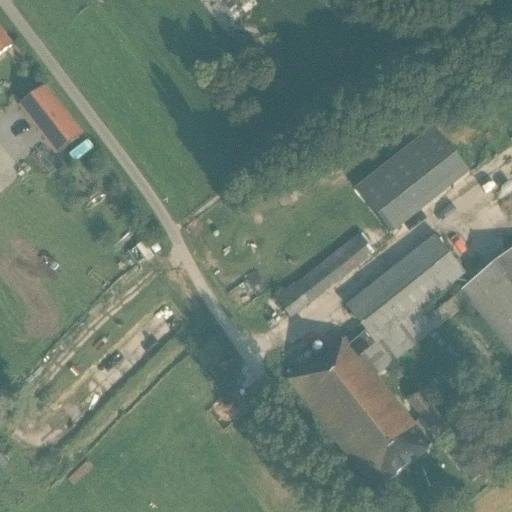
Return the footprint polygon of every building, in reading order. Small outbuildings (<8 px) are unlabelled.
[(0,55),(12,47),(0,31),(0,55)] [(54,158),(84,135),(46,86),(17,107),(54,158)] [(389,237),(467,175),(431,129),(353,190),(389,237)] [(17,146),(6,152),(17,172),(28,166),(17,146)] [(374,254),(359,236),(293,286),(292,285),(274,300),(290,321),(374,254)] [(420,311),(464,276),(434,238),(346,308),(365,333),(350,345),(345,339),(330,351),(328,348),(286,381),(375,493),(431,448),(419,433),(427,427),(438,418),(419,395),(408,403),(421,419),(413,425),(375,377),(469,303),(511,357),(511,252),(428,321),(420,311)] [(59,404),(75,421),(112,386),(118,393),(191,324),(168,300),(59,404)] [(488,386),(509,370),(469,319),(447,335),(488,386)] [(168,384),(181,398),(201,379),(188,365),(168,384)] [(222,400),(216,418),(235,424),(241,406),(222,400)] [(155,408),(124,438),(138,452),(169,422),(155,408)] [(60,411),(54,422),(70,431),(76,421),(60,411)] [(23,472),(11,483),(22,496),(35,485),(23,472)]
